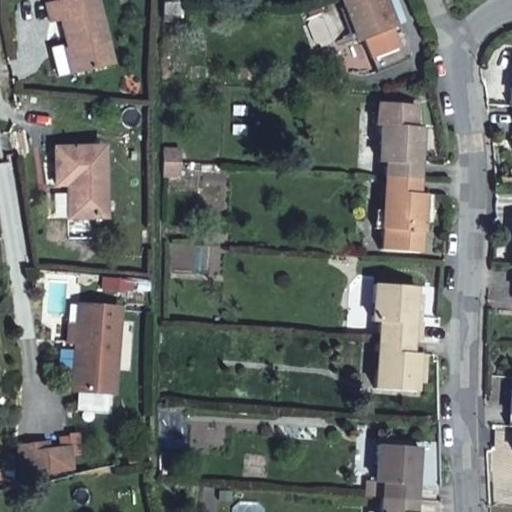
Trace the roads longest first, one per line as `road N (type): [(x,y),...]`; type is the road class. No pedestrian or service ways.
road 1 (residential): [(470,511),(461,436),(473,139),(454,54),(473,23),(511,2)]
road 2 (residential): [(0,107),(38,419)]
